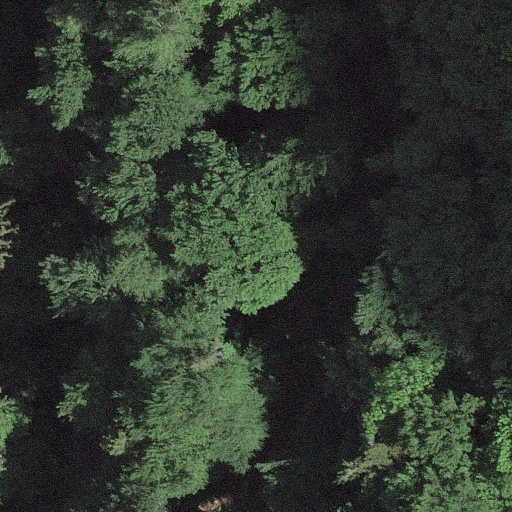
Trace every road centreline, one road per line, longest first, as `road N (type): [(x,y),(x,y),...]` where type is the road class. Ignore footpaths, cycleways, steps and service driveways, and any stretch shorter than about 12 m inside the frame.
road 1 (unclassified): [(292,511),(294,487),(442,154),(461,0)]
road 2 (unclassified): [(57,0),(110,242),(105,511)]
